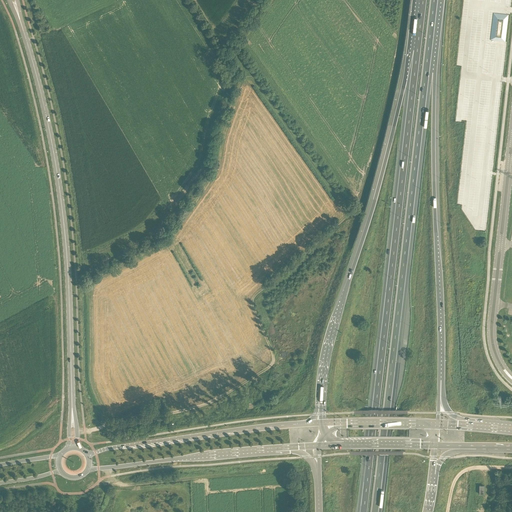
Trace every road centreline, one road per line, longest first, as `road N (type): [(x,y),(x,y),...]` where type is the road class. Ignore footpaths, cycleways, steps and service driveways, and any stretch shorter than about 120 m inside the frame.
road 1 (track): [(402,0),(356,205),(253,298),(272,364),(208,404),(104,425)]
road 2 (track): [(270,0),(235,54),(239,79),(204,183),(168,238),(90,286),(91,378),(104,425)]
road 3 (motorway): [(376,511),(428,72)]
road 4 (motorway): [(412,81),(361,511)]
road 5 (tertiary): [(72,402),(57,182),(13,0)]
road 6 (motorway): [(412,81),(328,343),(320,423)]
road 7 (motorway): [(440,394),(428,72)]
road 8 (tertiary): [(511,111),(488,320),(491,351),(511,381)]
road 9 (tertiary): [(320,423),(88,455)]
road 10 (tertiary): [(511,374),(494,333),(511,166)]
road 11 (tertiary): [(88,469),(276,448)]
